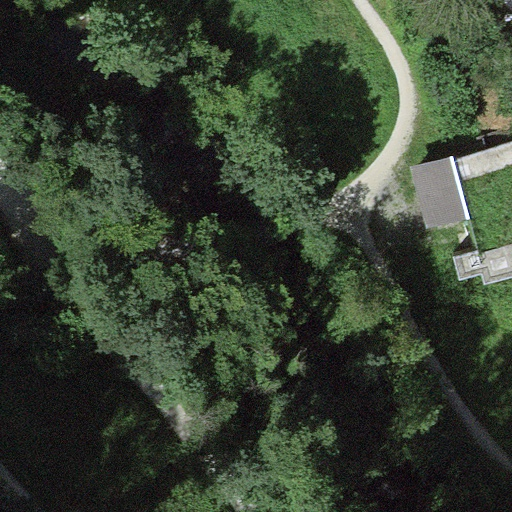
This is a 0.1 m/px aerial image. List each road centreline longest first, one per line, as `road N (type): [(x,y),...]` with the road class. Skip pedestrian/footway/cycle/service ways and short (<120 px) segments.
road 1 (track): [(23,231),(247,511)]
road 2 (track): [(23,231),(157,247),(342,203)]
road 3 (track): [(342,203),(429,364),(484,445),(511,470)]
road 4 (track): [(342,203),(395,174),(416,111),(407,62),(364,0)]
